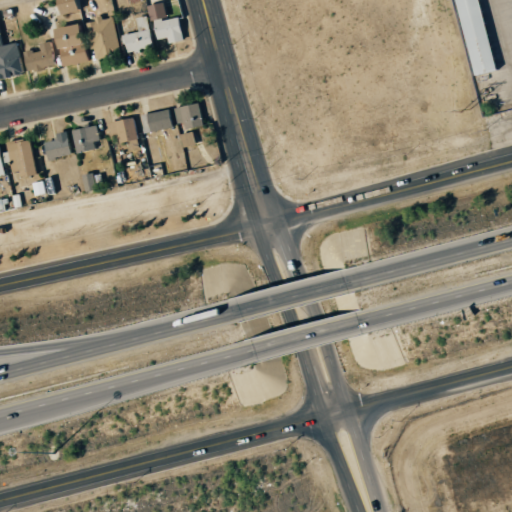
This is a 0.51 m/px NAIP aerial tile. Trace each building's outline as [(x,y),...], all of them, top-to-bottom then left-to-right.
[(64,0),(67,13),(86,10),(84,0),(64,0)] [(492,71),(475,0),(452,0),(470,76),(492,71)] [(160,39),(171,37),(172,43),(188,40),(183,16),(170,18),(167,2),(153,5),(160,39)] [(141,31),(126,34),(130,52),(157,47),(151,15),(139,17),(141,31)] [(98,58),(124,53),(121,34),(104,37),(101,20),(91,22),(98,58)] [(68,65),(93,60),(86,23),(61,28),(68,65)] [(20,42),(0,45),(0,40),(2,40),(0,31),(0,79),(27,75),(20,42)] [(43,49),(28,52),(31,71),(58,66),(54,41),(42,43),(43,49)] [(207,125),(201,102),(177,108),(181,123),(187,122),(189,129),(207,125)] [(148,133),(177,127),(173,108),(144,114),(148,133)] [(135,149),(142,147),(137,117),(112,121),(115,142),(134,139),(135,149)] [(103,140),(99,124),(75,130),(81,153),(98,149),(97,141),(103,140)] [(52,159),(76,155),(72,131),(59,133),(60,140),(49,142),(52,159)] [(198,144),(196,131),(184,134),(187,147),(198,144)] [(40,174),(34,138),(10,142),(12,153),(7,154),(8,161),(14,160),(16,172),(23,171),(24,177),(40,174)] [(3,145),(0,145),(0,175),(9,174),(3,145)] [(106,188),(102,172),(85,176),(89,191),(106,188)] [(0,211),(9,209),(7,198),(0,199),(0,211)]
